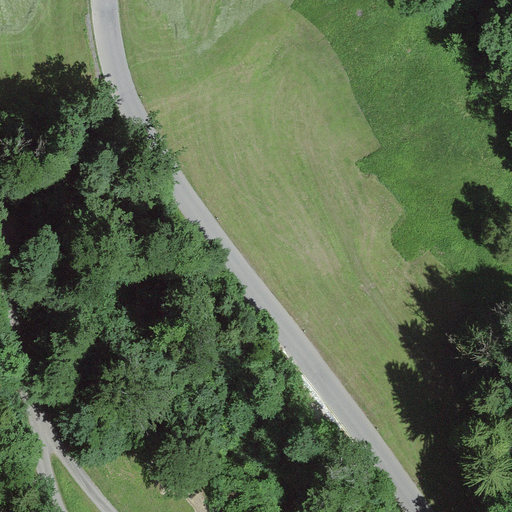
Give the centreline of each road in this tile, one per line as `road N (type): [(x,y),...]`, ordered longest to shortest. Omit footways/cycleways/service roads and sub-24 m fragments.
road 1 (tertiary): [(419,511),(167,172),(117,77),(106,0)]
road 2 (unclassified): [(64,511),(18,348),(0,224)]
